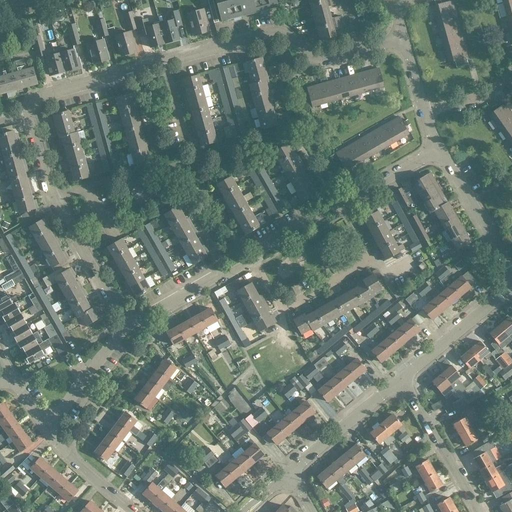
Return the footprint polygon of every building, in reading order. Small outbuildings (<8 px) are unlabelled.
[(218,22),(212,0),(207,0),(214,23),(218,22)] [(215,0),(221,20),(221,21),(233,18),(233,20),(232,20),(233,21),(240,19),(240,18),(239,19),(238,16),(249,13),(245,0),(215,0)] [(245,0),(249,13),(260,11),(260,13),(259,13),(260,14),(267,12),(267,11),(266,11),(265,9),(277,6),(277,5),(276,5),(275,0),(245,0)] [(327,7),(337,4),(335,0),(308,0),(313,17),(329,13),(327,7)] [(511,0),(503,2),(506,16),(511,14),(511,0)] [(436,21),(455,15),(452,1),(432,6),(436,21)] [(209,31),(203,10),(187,14),(193,35),(209,31)] [(137,29),(132,11),(124,14),(129,31),(137,29)] [(182,25),(178,11),(171,13),(173,20),(159,24),(164,43),(179,39),(175,27),(182,25)] [(331,19),(329,13),(313,17),(319,41),(336,36),(334,30),(344,27),(341,16),(331,19)] [(455,15),(436,21),(440,35),(459,29),(455,15)] [(108,36),(104,19),(96,21),(101,38),(108,36)] [(150,47),(164,43),(159,24),(145,28),(143,20),(136,22),(140,36),(146,35),(150,47)] [(81,44),(75,24),(67,26),(70,38),(69,38),(71,43),(71,42),(73,47),(81,44)] [(114,31),(115,37),(121,56),(136,51),(130,32),(122,35),(121,29),(114,31)] [(459,29),(440,35),(444,49),(463,43),(459,29)] [(32,38),(37,57),(45,55),(40,36),(32,38)] [(108,59),(103,40),(87,45),(89,52),(90,52),(93,64),(108,59)] [(463,43),(444,49),(448,63),(467,58),(463,43)] [(59,47),(65,71),(80,67),(78,59),(76,59),(74,50),(66,52),(64,46),(59,47)] [(53,49),(55,55),(47,58),(49,66),(47,67),(50,75),(65,71),(59,47),(53,49)] [(248,74),(267,68),(265,61),(262,61),(262,58),(245,62),(248,74)] [(18,72),(12,74),(17,90),(38,85),(33,68),(27,69),(28,71),(18,74),(18,72)] [(267,68),(248,74),(251,84),(249,85),(268,80),(267,77),(269,76),(267,68)] [(364,72),(369,91),(383,87),(378,68),(364,72)] [(369,91),(364,72),(349,76),(355,95),(369,91)] [(7,77),(0,79),(0,95),(17,90),(12,74),(7,75),(7,77)] [(184,88),(185,91),(201,86),(198,75),(179,80),(182,88),(184,88)] [(355,95),(349,76),(335,80),(341,99),(355,95)] [(268,80),(249,85),(252,96),(268,92),(267,89),(270,88),(268,80)] [(341,99),(335,80),(321,84),(326,103),(341,99)] [(326,103),(321,84),(307,88),(312,107),(326,103)] [(201,86),(185,91),(186,94),(184,95),(186,103),(204,97),(201,86)] [(255,107),(274,102),(272,94),(269,95),(268,92),(252,96),(255,107)] [(119,109),(135,105),(134,102),(137,101),(134,93),(115,98),(119,109)] [(204,97),(186,103),(188,110),(190,109),(191,113),(207,108),(204,97)] [(491,111),(498,106),(495,101),(488,106),(491,111)] [(258,118),(274,114),(273,110),(276,110),(274,102),(255,107),(258,118)] [(497,127),(511,116),(511,113),(505,104),(489,115),(497,127)] [(122,120),(140,115),(138,107),(136,108),(135,105),(119,109),(122,120)] [(192,125),(210,119),(207,108),(191,113),(192,116),(190,117),(192,125)] [(53,128),(71,122),(68,111),(52,116),(53,119),(51,120),(53,128)] [(274,114),(258,118),(261,129),(280,124),(278,116),(275,117),(274,114)] [(140,115),(122,120),(125,131),(141,127),(140,123),(143,123),(140,115)] [(511,133),(511,116),(497,127),(505,139),(511,133)] [(386,124),(396,142),(408,134),(398,117),(386,124)] [(196,131),(197,135),(213,130),(210,119),(192,125),(194,132),(196,131)] [(74,133),(71,122),(53,128),(55,135),(57,134),(58,138),(77,133),(77,132),(74,133)] [(373,131),(383,149),(396,142),(386,124),(373,131)] [(141,127),(125,131),(128,142),(147,137),(144,129),(142,130),(141,127)] [(13,131),(3,134),(1,128),(0,128),(0,145),(0,147),(19,142),(17,134),(14,135),(13,131)] [(217,142),(213,130),(197,135),(198,138),(196,139),(198,147),(217,142)] [(361,139),(371,156),(383,149),(373,131),(361,139)] [(80,144),(77,133),(58,138),(61,145),(63,145),(64,148),(80,144)] [(147,137),(128,142),(131,153),(147,149),(146,146),(149,145),(147,137)] [(348,146),(358,163),(371,156),(361,139),(348,146)] [(21,149),(19,142),(0,147),(3,158),(20,153),(19,150),(21,149)] [(273,152),(279,163),(293,154),(292,151),(294,150),(290,143),(273,152)] [(83,155),(80,144),(64,148),(65,151),(62,152),(64,160),(83,155)] [(358,163),(348,146),(335,153),(345,170),(358,163)] [(131,166),(132,173),(149,168),(147,161),(153,160),(151,152),(148,152),(147,149),(131,153),(127,154),(126,156),(129,167),(131,166)] [(6,169),(25,164),(23,156),(21,157),(20,153),(3,158),(6,169)] [(279,163),(285,172),(302,163),(298,156),(295,157),(293,154),(279,163)] [(86,166),(83,155),(64,160),(67,168),(69,167),(70,170),(86,166)] [(257,170),(263,167),(259,160),(254,163),(257,170)] [(285,172),(290,182),(304,173),(303,171),(305,170),(302,163),(285,172)] [(27,171),(25,164),(6,169),(10,180),(26,175),(25,172),(27,171)] [(250,165),(245,168),(249,175),(254,172),(250,165)] [(89,177),(86,166),(70,170),(71,173),(68,174),(71,182),(89,177)] [(413,196),(436,183),(430,172),(411,183),(414,189),(410,191),(413,196)] [(290,182),(296,192),(313,183),(309,176),(306,177),(304,173),(290,182)] [(262,177),(265,183),(271,180),(267,174),(262,177)] [(13,191),(31,186),(29,178),(27,179),(26,175),(10,180),(13,191)] [(222,195),(237,187),(231,177),(214,186),(218,194),(220,192),(222,195)] [(253,182),(256,189),(262,185),(258,179),(253,182)] [(271,180),(265,183),(269,190),(274,187),(271,180)] [(313,183),(296,192),(302,202),(316,194),(314,191),(317,189),(313,183)] [(423,204),(441,193),(436,183),(413,196),(416,202),(420,199),(423,204)] [(262,185),(256,189),(260,195),(265,192),(262,185)] [(34,193),(31,186),(13,191),(16,202),(32,197),(31,194),(34,193)] [(225,206),(242,197),(237,187),(222,195),(224,198),(221,199),(225,206)] [(401,203),(407,199),(404,194),(401,188),(395,191),(401,203)] [(441,193),(423,204),(429,214),(429,213),(433,211),(443,205),(443,204),(447,202),(441,193)] [(273,197),(277,203),(282,200),(278,194),(273,197)] [(32,197),(16,202),(19,213),(38,208),(35,200),(33,201),(32,197)] [(233,215),(248,206),(242,197),(225,206),(229,213),(232,212),(233,215)] [(264,202),(268,208),(273,205),(269,199),(264,202)] [(410,205),(407,199),(401,203),(404,208),(410,205)] [(280,210),(286,206),(282,200),(277,203),(280,210)] [(391,204),(397,214),(402,211),(396,201),(391,204)] [(432,219),(436,217),(438,221),(453,212),(447,202),(443,204),(443,205),(433,211),(429,213),(432,219)] [(169,225),(184,216),(182,214),(185,212),(180,205),(163,215),(169,225)] [(268,208),(271,215),(277,212),(273,205),(268,208)] [(237,226),(254,216),(248,206),(233,215),(235,218),(233,219),(237,226)] [(369,229),(383,221),(378,211),(360,221),(364,228),(367,226),(369,229)] [(402,211),(397,214),(402,224),(407,221),(402,211)] [(436,229),(438,234),(459,222),(453,212),(438,221),(441,226),(436,229)] [(186,220),(184,216),(169,225),(175,235),(192,225),(188,218),(186,220)] [(254,216),(237,226),(241,233),(243,232),(245,235),(259,227),(254,216)] [(34,238),(49,230),(47,226),(49,225),(45,218),(29,228),(34,238)] [(418,220),(413,223),(418,233),(423,230),(418,220)] [(383,221),(369,229),(370,232),(368,234),(371,241),(389,231),(383,221)] [(402,224),(408,234),(413,231),(407,221),(402,224)] [(464,232),(459,222),(438,234),(439,235),(442,233),(443,236),(443,237),(445,242),(446,242),(447,242),(464,232)] [(149,223),(144,226),(148,232),(153,229),(149,223)] [(192,225),(175,235),(181,245),(195,236),(194,234),(196,232),(192,225)] [(139,237),(144,234),(141,228),(135,231),(139,237)] [(389,231),(371,241),(375,248),(378,246),(379,249),(394,241),(391,235),(395,233),(393,229),(389,232),(389,231)] [(50,232),(49,230),(34,238),(40,248),(57,238),(53,231),(50,232)] [(418,233),(423,243),(429,240),(423,230),(418,233)] [(413,231),(408,234),(413,244),(409,247),(412,252),(421,247),(413,231)] [(470,242),(464,232),(447,242),(446,242),(444,244),(446,249),(448,249),(450,248),(452,252),(470,242)] [(197,239),(195,236),(181,245),(187,255),(203,245),(200,238),(197,239)] [(12,237),(7,240),(11,246),(15,243),(12,237)] [(156,246),(161,243),(157,237),(152,240),(156,246)] [(46,258),(60,249),(58,246),(61,245),(57,238),(40,248),(46,258)] [(113,258),(127,249),(121,239),(104,249),(108,256),(111,254),(113,258)] [(429,240),(423,243),(426,248),(432,245),(429,240)] [(402,244),(397,247),(394,241),(379,249),(381,253),(379,254),(383,261),(405,249),(402,244)] [(149,242),(143,245),(147,251),(152,248),(149,242)] [(165,249),(161,243),(156,246),(160,252),(165,249)] [(5,244),(1,247),(4,253),(9,250),(5,244)] [(203,245),(187,255),(192,265),(207,256),(205,253),(208,252),(203,245)] [(156,254),(152,248),(147,251),(151,257),(156,254)] [(62,252),(60,249),(46,258),(51,268),(68,258),(64,251),(62,252)] [(127,249),(113,258),(114,261),(112,262),(116,269),(133,259),(127,249)] [(15,254),(18,260),(23,257),(20,251),(15,254)] [(27,264),(23,257),(18,260),(22,266),(27,264)] [(172,263),(169,257),(164,259),(167,266),(172,263)] [(133,259),(116,269),(120,276),(122,274),(124,277),(139,269),(133,259)] [(158,271),(164,268),(160,261),(155,265),(158,271)] [(176,269),(172,263),(167,266),(171,272),(176,269)] [(427,269),(422,263),(418,266),(423,272),(427,269)] [(175,280),(188,273),(184,265),(171,272),(175,280)] [(444,266),(440,270),(445,277),(450,273),(444,266)] [(57,282),(60,288),(74,280),(73,277),(75,275),(71,268),(64,272),(61,268),(42,279),(47,288),(57,282)] [(167,274),(164,268),(158,271),(162,277),(167,274)] [(3,278),(6,283),(11,280),(22,274),(19,269),(3,278)] [(127,289),(144,279),(139,269),(124,277),(126,280),(123,282),(127,289)] [(440,282),(445,277),(440,270),(435,274),(440,280),(439,281),(440,282)] [(35,278),(31,271),(26,274),(30,280),(35,278)] [(366,278),(363,280),(371,295),(371,294),(381,289),(371,272),(364,276),(366,278)] [(468,272),(452,285),(461,295),(470,288),(471,289),(478,284),(468,272)] [(22,274),(11,280),(14,285),(25,279),(22,274)] [(440,282),(446,289),(442,293),(451,304),(461,295),(452,285),(445,277),(440,282)] [(144,279),(127,289),(131,295),(134,294),(136,297),(150,289),(144,279)] [(76,283),(74,280),(60,288),(54,291),(60,301),(65,298),(82,288),(79,281),(76,283)] [(357,286),(354,288),(363,303),(373,297),(371,294),(371,295),(363,280),(356,284),(357,286)] [(236,291),(242,301),(257,293),(255,290),(258,289),(254,282),(236,291)] [(425,282),(420,286),(427,293),(431,289),(425,282)] [(43,293),(40,286),(35,289),(39,295),(43,293)] [(422,297),(427,293),(420,286),(416,290),(422,297)] [(353,308),(363,303),(354,288),(351,290),(350,287),(343,291),(353,308)] [(86,295),(82,288),(65,298),(71,308),(86,299),(84,296),(86,295)] [(343,314),(353,308),(343,291),(336,295),(337,298),(334,299),(343,314)] [(14,303),(15,303),(18,302),(15,296),(10,299),(7,293),(0,297),(0,311),(1,311),(14,303)] [(248,311),(265,302),(261,295),(258,296),(257,293),(242,301),(248,311)] [(441,311),(451,304),(442,293),(433,301),(441,311)] [(31,300),(34,306),(39,303),(35,297),(31,300)] [(71,308),(74,313),(69,316),(72,321),(79,317),(94,308),(90,301),(87,302),(86,299),(71,308)] [(219,301),(225,311),(229,308),(233,306),(232,304),(228,307),(224,299),(219,301)] [(333,320),(343,314),(334,299),(331,301),(330,299),(323,302),(333,320)] [(43,302),(46,309),(51,306),(47,300),(43,302)] [(387,300),(379,307),(382,311),(390,304),(387,300)] [(432,320),(441,311),(433,301),(423,309),(432,320)] [(248,311),(253,321),(268,313),(266,310),(269,309),(265,302),(248,311)] [(323,325),(333,320),(323,302),(316,307),(318,309),(315,311),(323,325)] [(20,314),(15,303),(14,303),(1,311),(4,316),(2,317),(5,322),(20,314)] [(39,303),(34,306),(28,309),(31,316),(42,309),(39,303)] [(369,315),(373,319),(382,311),(379,307),(376,304),(373,306),(376,310),(369,315)] [(55,312),(51,306),(46,309),(50,315),(55,312)] [(95,311),(94,308),(79,317),(85,327),(102,317),(98,309),(95,311)] [(211,308),(199,314),(206,327),(217,321),(211,308)] [(235,318),(229,308),(225,311),(230,321),(235,318)] [(390,314),(390,315),(396,322),(401,318),(393,308),(388,312),(390,314)] [(310,310),(303,314),(312,328),(311,329),(313,331),(323,325),(315,311),(312,312),(310,310)] [(268,313),(253,321),(259,332),(276,322),(272,315),(270,316),(268,313)] [(312,328),(303,314),(300,316),(299,313),(292,317),(302,334),(311,329),(312,328)] [(10,327),(13,332),(26,324),(20,314),(5,322),(8,328),(10,327)] [(201,329),(206,327),(199,314),(188,320),(195,333),(198,338),(204,335),(201,329)] [(369,315),(361,322),(364,326),(373,319),(369,315)] [(396,322),(390,315),(385,318),(391,326),(396,322)] [(46,327),(51,324),(47,318),(42,321),(46,327)] [(240,328),(235,318),(230,321),(235,331),(240,328)] [(511,321),(509,318),(499,326),(508,336),(511,333),(511,321)] [(400,327),(409,338),(419,330),(410,319),(400,327)] [(58,329),(62,326),(59,320),(54,323),(58,329)] [(184,339),(195,333),(188,320),(177,326),(184,339)] [(361,322),(353,329),(356,333),(364,326),(361,322)] [(373,323),(368,327),(374,335),(379,330),(373,323)] [(32,335),(26,324),(13,332),(16,336),(14,337),(17,343),(23,340),(32,335)] [(54,330),(51,324),(46,327),(49,333),(54,330)] [(348,324),(339,331),(343,335),(347,332),(351,337),(356,333),(353,329),(348,324)] [(58,329),(61,335),(66,333),(62,326),(58,329)] [(184,339),(177,326),(166,332),(173,345),(184,339)] [(495,341),(502,348),(511,340),(508,336),(499,326),(489,334),(495,341)] [(374,335),(368,327),(363,331),(370,339),(374,335)] [(391,335),(400,346),(409,338),(400,327),(391,335)] [(246,339),(240,328),(235,331),(241,341),(246,339)] [(334,342),(343,335),(339,331),(331,338),(334,342)] [(48,340),(51,346),(54,350),(63,345),(57,334),(48,340)] [(23,340),(17,343),(20,349),(22,348),(25,353),(38,345),(32,335),(23,340)] [(381,343),(390,354),(400,346),(391,335),(381,343)] [(225,336),(220,339),(225,347),(230,344),(225,336)] [(331,338),(324,344),(328,348),(334,342),(331,338)] [(225,347),(220,339),(215,342),(219,350),(225,347)] [(38,345),(25,353),(28,357),(26,358),(29,364),(46,355),(43,350),(51,346),(48,340),(38,345)] [(328,348),(324,344),(322,341),(318,344),(321,347),(316,351),(315,350),(307,357),(311,362),(328,348)] [(337,345),(343,352),(347,348),(341,341),(337,345)] [(505,352),(502,348),(495,341),(490,345),(495,350),(500,356),(505,352)] [(475,355),(479,361),(484,357),(486,360),(492,355),(480,342),(470,350),(475,355)] [(390,354),(381,343),(371,352),(380,362),(390,354)] [(343,352),(337,345),(332,349),(335,352),(338,356),(343,352)] [(328,358),(335,352),(332,349),(325,355),(328,358)] [(475,355),(470,350),(461,358),(470,369),(479,361),(475,355)] [(236,360),(244,356),(242,352),(234,356),(236,360)] [(500,356),(508,366),(511,362),(511,360),(505,352),(500,356)] [(193,354),(187,357),(192,365),(197,362),(193,354)] [(503,370),(508,366),(500,356),(495,360),(503,370)] [(192,365),(187,357),(181,360),(186,369),(192,365)] [(347,367),(356,377),(366,369),(357,359),(347,367)] [(158,370),(169,378),(177,368),(166,360),(158,370)] [(312,365),(307,369),(314,376),(318,372),(312,365)] [(504,380),(511,374),(511,365),(499,374),(504,380)] [(457,397),(461,394),(466,390),(457,380),(461,377),(452,366),(442,375),(456,391),(453,393),(457,397)] [(337,375),(346,385),(356,377),(347,367),(337,375)] [(309,380),(314,376),(307,369),(302,373),(309,380)] [(150,380),(161,388),(169,378),(158,370),(150,380)] [(453,393),(456,391),(442,375),(441,374),(439,373),(437,376),(437,377),(437,378),(432,382),(446,399),(453,393)] [(297,378),(305,387),(310,383),(302,374),(297,378)] [(346,385),(337,375),(327,383),(336,393),(346,385)] [(480,390),(486,384),(478,375),(472,381),(480,390)] [(305,387),(297,378),(296,379),(295,377),(289,381),(291,384),(286,388),(292,395),(297,390),(298,392),(305,387)] [(190,378),(186,384),(193,390),(198,384),(190,378)] [(143,390),(154,398),(161,388),(150,380),(143,390)] [(336,393),(327,383),(318,391),(327,402),(336,393)] [(189,396),(193,390),(186,384),(181,390),(189,396)] [(470,389),(473,392),(470,394),(466,390),(461,394),(465,399),(464,400),(465,402),(467,405),(483,395),(475,385),(470,389)] [(292,395),(286,388),(281,391),(287,398),(292,395)] [(255,395),(261,401),(267,396),(261,389),(255,395)] [(154,398),(143,390),(135,400),(146,408),(154,398)] [(461,394),(457,397),(459,399),(452,403),(454,408),(464,403),(465,402),(464,400),(465,399),(461,394)] [(296,409),(305,420),(315,412),(303,398),(298,402),(300,405),(296,409)] [(0,405),(0,420),(10,413),(3,403),(0,405)] [(464,403),(454,408),(458,414),(467,409),(464,403)] [(261,407),(256,411),(263,418),(267,414),(261,407)] [(167,409),(163,414),(171,419),(175,414),(167,409)] [(286,417),(295,428),(305,420),(296,409),(286,417)] [(258,423),(263,418),(256,411),(252,416),(258,423)] [(129,431),(128,431),(136,436),(140,431),(132,426),(136,421),(125,412),(118,422),(129,431)] [(17,424),(10,413),(0,420),(0,422),(6,431),(17,424)] [(171,419),(163,414),(160,419),(167,425),(171,419)] [(402,425),(401,425),(393,415),(381,424),(390,435),(397,428),(403,435),(399,438),(403,443),(409,437),(405,433),(407,432),(401,425),(402,425)] [(251,429),(257,424),(249,416),(244,420),(251,429)] [(277,425),(286,436),(295,428),(286,417),(277,425)] [(251,429),(244,420),(242,419),(237,423),(232,418),(228,422),(232,427),(239,435),(243,431),(246,434),(251,429)] [(453,425),(459,436),(472,429),(465,418),(453,425)] [(286,436),(277,425),(271,419),(268,421),(273,428),(267,434),(276,444),(286,436)] [(121,440),(128,431),(129,431),(118,422),(110,432),(121,440)] [(17,424),(6,431),(1,435),(5,439),(9,436),(13,442),(24,434),(17,424)] [(390,435),(381,424),(370,434),(379,444),(390,435)] [(234,439),(239,435),(232,427),(228,431),(234,439)] [(478,440),(472,429),(459,436),(466,447),(478,440)] [(146,436),(154,442),(157,437),(150,431),(146,436)] [(102,443),(113,451),(121,440),(110,432),(102,443)] [(24,434),(13,442),(8,445),(12,450),(17,447),(20,452),(31,444),(24,434)] [(490,434),(481,439),(484,444),(493,438),(490,434)] [(150,447),(154,442),(146,436),(142,441),(150,447)] [(217,453),(224,447),(216,436),(208,442),(217,453)] [(244,452),(253,463),(263,455),(250,439),(246,443),(249,448),(244,452)] [(473,460),(479,471),(492,464),(491,463),(501,458),(495,447),(494,448),(490,441),(471,452),(474,459),(473,460)] [(106,460),(113,451),(102,443),(95,452),(106,460)] [(346,454),(355,464),(365,456),(356,446),(346,454)] [(384,458),(391,453),(386,447),(380,452),(384,458)] [(208,448),(203,452),(209,459),(214,455),(208,448)] [(204,463),(209,459),(203,452),(198,455),(204,463)] [(235,460),(244,471),(253,463),(244,452),(235,460)] [(337,462),(345,472),(355,464),(346,454),(337,462)] [(41,477),(50,467),(40,458),(27,473),(31,477),(36,473),(41,477)] [(225,468),(234,479),(244,471),(235,460),(225,468)] [(424,480),(435,474),(428,460),(416,467),(424,480)] [(127,461),(123,466),(131,472),(135,467),(127,461)] [(336,480),(341,486),(343,484),(346,482),(341,476),(345,472),(337,462),(327,470),(336,480)] [(10,463),(0,471),(0,479),(1,481),(15,469),(10,463)] [(163,470),(168,474),(174,467),(169,463),(163,470)] [(479,471),(485,482),(498,475),(498,474),(511,466),(511,463),(506,466),(507,467),(506,468),(504,464),(495,469),(492,464),(479,471)] [(387,471),(381,464),(375,468),(381,475),(387,471)] [(131,472),(123,466),(119,472),(127,477),(131,472)] [(400,470),(405,478),(411,475),(407,466),(400,470)] [(59,475),(50,467),(41,477),(50,485),(59,475)] [(168,474),(173,478),(179,471),(174,467),(168,474)] [(152,468),(142,480),(148,485),(158,473),(152,468)] [(234,479),(225,468),(215,476),(224,487),(234,479)] [(363,479),(368,474),(363,468),(357,473),(363,479)] [(336,480),(327,470),(317,478),(326,488),(336,480)] [(485,482),(492,493),(493,492),(496,498),(511,489),(502,472),(498,475),(485,482)] [(163,479),(156,487),(152,483),(143,494),(152,502),(161,491),(173,478),(168,474),(164,480),(163,479)] [(368,485),(371,483),(374,481),(368,474),(363,479),(368,485)] [(443,487),(435,474),(424,480),(431,493),(443,487)] [(69,483),(59,475),(50,485),(59,493),(69,483)] [(388,485),(399,480),(396,475),(385,480),(388,485)] [(403,486),(400,480),(388,486),(392,492),(403,486)] [(19,481),(13,488),(17,493),(24,485),(19,481)] [(78,491),(69,483),(59,493),(69,502),(78,491)] [(343,484),(341,486),(338,488),(343,495),(349,490),(343,484)] [(28,490),(24,485),(17,493),(22,497),(28,490)] [(192,494),(196,498),(202,492),(197,488),(192,494)] [(349,490),(343,495),(349,502),(355,497),(349,490)] [(171,500),(161,491),(152,502),(162,510),(171,500)] [(502,511),(511,511),(511,491),(501,498),(505,504),(500,507),(502,511)] [(211,499),(202,492),(196,498),(205,506),(211,499)] [(426,500),(421,492),(415,496),(420,504),(426,500)] [(441,511),(455,511),(457,511),(449,498),(438,505),(441,511)] [(462,499),(456,502),(460,511),(464,511),(467,511),(462,499)] [(171,500),(162,510),(163,511),(176,511),(180,508),(171,500)] [(98,511),(100,510),(90,502),(81,511),(98,511)]
